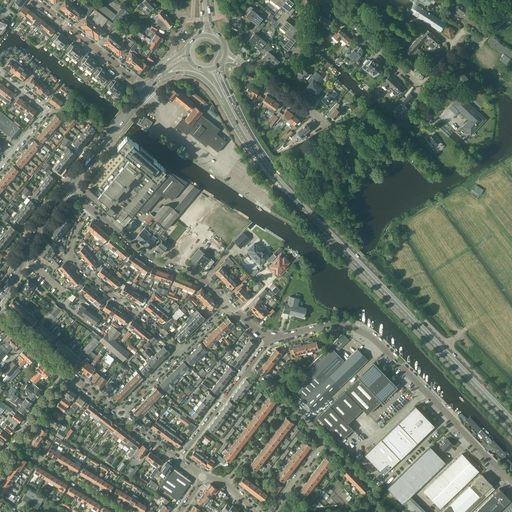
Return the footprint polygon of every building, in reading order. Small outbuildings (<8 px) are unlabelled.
[(64,0),(65,1),(60,7),(61,7),(60,8),(61,9),(61,10),(63,11),(64,11),(70,4),(71,2),(72,1),(71,0),(64,0)] [(148,6),(146,8),(146,10),(148,13),(151,10),(156,4),(154,2),(155,1),(153,0),(143,0),(139,5),(142,8),(146,5),(148,6)] [(286,0),(280,8),(279,9),(284,13),(285,11),(290,15),(295,9),(291,6),(294,3),(290,0),(286,0)] [(414,3),(409,11),(423,20),(428,12),(416,4),(414,3)] [(463,15),(469,19),(473,14),(468,11),(469,9),(461,3),(455,12),(462,16),(463,15)] [(70,4),(64,11),(66,12),(66,13),(67,14),(68,14),(74,7),(70,4)] [(246,16),(251,21),(257,14),(253,10),(254,9),(249,4),(244,10),(248,13),(246,16)] [(74,7),(68,14),(69,15),(69,16),(70,17),(71,17),(73,18),(79,9),(80,9),(75,5),(74,7)] [(24,16),(29,9),(30,9),(27,7),(25,6),(20,11),(16,14),(19,16),(21,14),(24,16)] [(84,15),(87,17),(94,8),(91,6),(84,15)] [(129,13),(122,7),(120,10),(127,15),(129,13)] [(27,20),(34,12),(32,10),(31,11),(29,9),(24,16),(26,18),(25,20),(27,22),(27,21),(27,20)] [(77,21),(83,14),(84,13),(79,9),(73,18),(73,19),(75,20),(76,20),(77,21)] [(158,22),(158,23),(168,16),(163,9),(154,16),(157,19),(158,20),(158,22)] [(127,15),(120,10),(118,12),(123,17),(125,18),(127,15)] [(280,27),(286,32),(292,24),(286,20),(290,15),(285,11),(284,13),(277,21),(282,24),(280,27)] [(32,24),(38,16),(35,14),(36,14),(34,12),(27,20),(27,21),(32,24)] [(85,29),(93,36),(93,35),(99,28),(100,29),(108,19),(98,12),(96,14),(91,21),(91,22),(85,29)] [(123,17),(118,12),(116,15),(112,19),(117,24),(123,17)] [(429,12),(423,20),(440,32),(446,23),(429,12)] [(257,26),(255,29),(258,31),(265,24),(261,21),(263,18),(257,14),(251,21),(257,26)] [(36,27),(43,19),(41,17),(40,18),(38,16),(32,24),(36,27)] [(168,16),(158,23),(164,30),(173,23),(168,16)] [(319,24),(324,27),(324,24),(327,19),(321,16),(318,21),(320,22),(319,24)] [(83,22),(80,25),(85,29),(91,22),(91,21),(86,17),(83,21),(83,22)] [(38,29),(40,31),(46,23),(44,21),(45,21),(43,19),(36,27),(34,30),(32,32),(34,34),(38,29)] [(324,24),(324,27),(326,28),(327,26),(330,28),(333,22),(327,19),(324,24)] [(46,23),(40,31),(42,33),(39,37),(41,39),(47,31),(47,32),(51,26),(49,24),(49,25),(46,23)] [(105,31),(107,33),(114,25),(112,23),(105,31)] [(292,24),(286,32),(291,37),(283,47),(287,51),(297,40),(292,36),(298,29),(292,24)] [(451,37),(455,29),(448,25),(443,33),(451,37)] [(53,28),(51,26),(47,32),(51,35),(55,30),(53,28)] [(99,28),(93,35),(99,39),(101,36),(104,32),(100,29),(99,28)] [(162,38),(157,34),(155,33),(156,31),(152,28),(150,31),(152,33),(150,36),(152,37),(150,39),(150,40),(159,44),(161,41),(163,39),(162,39),(162,38)] [(251,37),(249,40),(254,45),(260,37),(262,35),(259,32),(258,31),(255,29),(249,35),(251,37)] [(337,43),(341,38),(345,34),(340,29),(336,33),(333,30),(329,34),(330,35),(329,35),(332,38),(337,43)] [(424,35),(428,31),(426,29),(406,50),(412,56),(418,50),(416,48),(423,40),(426,37),(424,35)] [(441,42),(428,31),(424,35),(426,37),(423,40),(433,49),(436,46),(441,42)] [(55,46),(56,47),(64,36),(60,33),(59,34),(57,32),(51,40),(56,44),(55,46)] [(345,34),(341,38),(348,45),(351,43),(349,41),(350,39),(345,34)] [(109,35),(104,41),(105,42),(104,43),(105,44),(106,45),(107,45),(113,38),(111,37),(109,35)] [(64,36),(56,47),(57,47),(58,46),(64,50),(70,42),(68,40),(69,39),(64,36)] [(113,38),(107,45),(109,47),(109,48),(110,49),(111,49),(112,49),(117,42),(119,40),(115,36),(113,38)] [(148,45),(145,50),(146,51),(148,52),(149,51),(151,52),(153,49),(155,51),(155,50),(156,50),(157,48),(159,44),(150,40),(150,39),(147,37),(145,40),(151,43),(150,46),(148,45)] [(257,49),(261,52),(267,45),(266,44),(267,43),(260,37),(254,45),(258,48),(257,49)] [(499,59),(506,64),(511,56),(511,52),(491,37),(488,42),(503,54),(499,59)] [(117,42),(112,49),(112,50),(113,51),(114,51),(116,52),(121,45),(122,45),(126,40),(124,38),(119,44),(117,42)] [(69,57),(70,58),(79,47),(75,44),(74,45),(71,43),(65,51),(71,56),(69,57)] [(126,60),(129,63),(135,56),(137,53),(134,50),(138,45),(135,43),(130,50),(132,51),(126,58),(127,59),(126,60)] [(270,52),(273,49),(267,44),(267,45),(261,52),(265,55),(262,59),(268,63),(274,56),(270,52)] [(121,45),(116,52),(116,53),(116,54),(118,55),(119,55),(120,54),(121,55),(126,49),(122,45),(121,45)] [(351,52),(347,56),(351,60),(352,59),(354,61),(356,60),(361,55),(361,54),(362,53),(362,51),(362,49),(361,48),(360,47),(358,45),(355,48),(354,47),(353,48),(350,51),(351,52)] [(79,47),(70,58),(69,59),(70,60),(72,57),(78,62),(84,54),(82,52),(83,51),(79,47)] [(83,70),(84,70),(93,59),(89,55),(88,57),(86,55),(79,63),(85,67),(83,69),(84,69),(83,70)] [(129,63),(134,66),(139,59),(135,56),(129,63)] [(274,56),(268,63),(274,68),(277,65),(278,66),(279,65),(280,66),(285,60),(285,57),(278,58),(278,59),(274,56)] [(5,66),(9,70),(17,60),(14,58),(12,57),(11,58),(10,58),(9,59),(6,57),(3,61),(7,64),(5,66)] [(93,59),(84,70),(84,71),(85,70),(87,69),(92,73),(99,65),(96,63),(97,62),(93,59)] [(137,70),(144,62),(143,62),(139,59),(134,66),(138,69),(137,70)] [(379,66),(380,66),(376,62),(376,63),(372,60),(371,61),(369,59),(362,67),(365,70),(368,67),(371,70),(370,70),(374,74),(374,73),(376,75),(381,70),(379,69),(381,67),(379,66)] [(9,70),(14,73),(21,64),(17,60),(9,70)] [(310,75),(308,74),(309,73),(304,69),(306,66),(308,67),(310,64),(305,60),(303,63),(304,64),(301,69),(297,73),(299,74),(297,77),(302,81),(305,78),(307,80),(310,75)] [(409,67),(422,79),(427,74),(414,61),(409,67)] [(144,62),(137,70),(142,74),(144,71),(145,71),(147,68),(146,68),(148,66),(144,62)] [(14,73),(18,76),(24,69),(22,68),(22,67),(23,67),(23,66),(24,66),(24,65),(23,64),(22,64),(21,64),(14,73)] [(24,69),(18,76),(22,80),(25,76),(28,78),(32,72),(29,69),(29,70),(25,67),(24,69)] [(97,81),(98,82),(106,72),(102,68),(101,70),(99,68),(92,76),(98,80),(97,81)] [(310,83),(306,88),(310,90),(316,95),(322,88),(320,87),(321,85),(321,84),(321,83),(321,82),(320,81),(323,77),(316,71),(307,81),(310,83)] [(106,72),(98,82),(99,83),(100,82),(106,86),(112,78),(109,76),(110,75),(106,72)] [(27,84),(32,87),(36,81),(33,78),(35,76),(32,73),(28,78),(30,80),(27,84)] [(389,87),(397,94),(404,87),(396,80),(396,79),(391,74),(384,82),(382,84),(387,89),(389,87)] [(459,76),(465,84),(468,82),(461,74),(459,76)] [(32,87),(36,91),(42,83),(38,79),(36,81),(32,87)] [(111,94),(112,95),(120,84),(116,81),(115,82),(112,80),(106,88),(112,92),(111,94)] [(36,91),(40,94),(47,86),(42,83),(36,91)] [(120,84),(112,95),(114,94),(119,98),(126,90),(123,88),(124,87),(120,84)] [(256,104),(260,96),(261,95),(257,93),(259,90),(249,85),(246,90),(250,93),(248,96),(255,100),(253,103),(256,104)] [(47,86),(40,94),(45,98),(47,95),(48,95),(52,90),(49,88),(47,86)] [(338,93),(334,90),(329,86),(325,91),(327,93),(321,100),(328,106),(338,93)] [(0,93),(0,97),(2,99),(9,90),(5,87),(0,93)] [(168,95),(188,110),(187,111),(190,113),(185,119),(182,117),(176,126),(187,135),(189,132),(206,146),(208,144),(218,152),(226,141),(217,134),(220,129),(201,114),(202,112),(195,106),(195,107),(192,105),(193,103),(176,89),(175,90),(173,89),(168,95)] [(9,90),(2,99),(9,104),(11,101),(9,99),(14,94),(9,90)] [(192,95),(203,104),(205,101),(194,92),(192,95)] [(410,103),(415,98),(410,94),(403,101),(407,104),(409,102),(410,103)] [(49,101),(53,104),(58,99),(53,95),(49,101)] [(264,104),(267,107),(273,99),(266,95),(264,99),(260,96),(256,104),(254,107),(257,109),(262,101),(265,103),(264,104)] [(16,105),(18,107),(23,101),(19,97),(14,103),(13,102),(11,105),(14,107),(16,105)] [(478,113),(460,97),(454,104),(469,119),(469,118),(470,119),(470,120),(469,121),(463,127),(468,131),(470,129),(473,131),(478,125),(477,125),(480,122),(480,117),(477,114),(478,113)] [(58,99),(53,104),(58,108),(62,102),(58,99)] [(273,99),(267,107),(274,111),(279,103),(273,99)] [(16,109),(21,113),(27,104),(23,101),(18,107),(16,109)] [(337,102),(329,111),(332,113),(330,115),(335,119),(338,116),(339,116),(340,116),(341,116),(341,115),(341,114),(340,113),(341,113),(338,110),(338,106),(340,105),(337,102)] [(25,116),(32,108),(27,104),(21,113),(25,116)] [(410,111),(408,110),(408,109),(403,104),(401,107),(400,107),(398,109),(397,108),(394,112),(395,113),(394,115),(399,119),(400,118),(402,119),(410,111)] [(32,108),(25,116),(29,120),(36,111),(32,108)] [(283,120),(284,119),(287,121),(293,114),(287,109),(280,118),(276,116),(271,122),(269,125),(273,127),(277,122),(277,123),(278,122),(279,122),(281,121),(282,120),(283,120)] [(0,128),(13,139),(21,129),(0,110),(0,128)] [(293,114),(287,121),(290,124),(289,125),(291,127),(298,119),(293,114)] [(56,115),(52,120),(58,124),(62,120),(56,115)] [(66,124),(71,128),(77,121),(72,117),(66,124)] [(140,123),(148,128),(152,122),(144,117),(140,123)] [(52,120),(49,124),(54,129),(58,124),(52,120)] [(302,132),(305,135),(311,128),(307,123),(298,132),(300,134),(302,132)] [(49,124),(45,129),(50,133),(54,129),(49,124)] [(90,124),(86,129),(92,134),(96,130),(96,129),(98,127),(95,125),(93,127),(90,124)] [(45,129),(41,133),(46,138),(50,133),(45,129)] [(86,129),(82,134),(89,139),(92,134),(86,129)] [(287,139),(293,133),(291,130),(284,136),(287,139)] [(46,138),(41,133),(37,138),(43,142),(46,138)] [(82,134),(78,138),(85,144),(89,139),(82,134)] [(433,134),(427,138),(434,147),(440,142),(433,134)] [(119,223),(124,227),(161,184),(166,178),(161,173),(165,168),(157,161),(154,158),(139,145),(127,135),(117,146),(118,147),(117,147),(127,155),(94,194),(89,190),(85,194),(98,205),(97,205),(99,206),(111,216),(114,219),(115,220),(116,220),(119,223)] [(85,144),(78,138),(74,143),(81,148),(85,144)] [(35,141),(31,145),(36,150),(40,145),(42,146),(43,145),(39,142),(38,143),(35,141)] [(31,145),(27,149),(33,154),(36,150),(31,145)] [(27,149),(23,154),(29,159),(33,154),(27,149)] [(70,149),(66,154),(72,159),(76,154),(70,149)] [(23,154),(19,158),(25,163),(29,159),(23,154)] [(66,154),(62,159),(69,164),(72,159),(66,154)] [(69,164),(62,159),(57,155),(56,157),(58,159),(60,161),(58,163),(65,169),(69,164)] [(25,163),(19,158),(16,163),(21,168),(25,163)] [(46,162),(43,165),(49,170),(52,166),(46,162)] [(58,163),(54,168),(61,173),(62,174),(64,172),(63,171),(65,169),(58,163)] [(48,176),(46,179),(52,184),(56,179),(50,175),(52,172),(49,170),(43,165),(41,168),(46,172),(45,174),(48,176)] [(13,166),(9,170),(15,175),(19,171),(13,166)] [(9,170),(6,175),(11,179),(15,175),(9,170)] [(172,173),(140,210),(145,214),(161,195),(166,199),(168,196),(172,200),(188,182),(172,173)] [(6,175),(2,179),(7,184),(11,179),(6,175)] [(44,181),(42,184),(49,189),(52,184),(46,179),(45,179),(43,177),(41,179),(44,181)] [(2,179),(0,181),(0,185),(3,188),(5,186),(9,189),(10,187),(7,184),(2,179)] [(42,184),(38,188),(45,194),(49,189),(42,184)] [(154,217),(167,228),(200,190),(194,186),(174,209),(169,205),(164,205),(154,217)] [(474,191),(480,195),(483,190),(477,186),(474,191)] [(45,194),(38,188),(36,187),(32,191),(41,198),(45,194)] [(23,202),(32,210),(36,205),(29,199),(27,197),(23,202)] [(175,221),(190,234),(209,211),(194,198),(175,221)] [(22,209),(29,214),(32,210),(23,202),(21,204),(23,205),(20,208),(22,209)] [(22,209),(18,214),(25,219),(29,214),(22,209)] [(4,210),(2,213),(4,214),(10,219),(13,221),(15,219),(21,224),(25,219),(18,214),(16,212),(13,217),(4,210)] [(148,223),(154,217),(150,213),(144,220),(146,222),(148,223)] [(0,216),(7,222),(10,219),(5,215),(4,214),(3,215),(1,214),(0,215),(0,216)] [(65,215),(60,221),(68,227),(69,225),(70,226),(73,223),(71,221),(71,220),(65,215)] [(126,229),(130,232),(137,223),(133,220),(126,229)] [(60,221),(57,226),(64,231),(68,227),(60,221)] [(87,228),(91,231),(97,225),(92,221),(87,228)] [(91,231),(95,235),(101,228),(97,225),(91,231)] [(11,226),(7,230),(14,236),(18,231),(11,226)] [(57,226),(53,230),(60,236),(64,231),(57,226)] [(95,235),(99,238),(100,239),(105,232),(101,228),(95,235)] [(14,236),(7,230),(5,229),(2,234),(3,235),(10,240),(14,236)] [(60,236),(53,230),(50,235),(57,241),(60,236)] [(136,237),(140,241),(146,234),(142,230),(136,237)] [(100,239),(99,238),(95,243),(97,245),(101,240),(104,242),(109,236),(105,232),(100,239)] [(243,232),(233,241),(241,249),(250,239),(243,232)] [(145,245),(151,238),(153,235),(152,234),(149,237),(146,234),(140,241),(145,245)] [(162,241),(155,249),(161,254),(168,246),(163,242),(167,238),(163,234),(159,238),(162,241)] [(3,235),(0,239),(0,240),(6,245),(10,240),(3,235)] [(111,247),(116,241),(112,237),(107,243),(106,242),(103,245),(108,248),(109,249),(111,247)] [(151,238),(145,245),(148,248),(154,241),(151,238)] [(111,247),(115,251),(120,245),(116,241),(111,247)] [(47,242),(43,247),(53,255),(56,250),(59,251),(61,249),(61,250),(62,250),(62,249),(60,247),(59,246),(57,244),(55,247),(47,242)] [(250,253),(260,263),(267,256),(264,253),(265,251),(262,248),(260,249),(257,246),(253,243),(247,249),(250,252),(250,253)] [(77,252),(81,256),(91,248),(90,245),(86,249),(84,246),(83,247),(83,246),(80,248),(81,249),(77,252)] [(115,251),(119,254),(125,248),(120,245),(115,251)] [(43,247),(38,255),(43,259),(42,260),(54,269),(59,265),(57,263),(59,260),(57,258),(53,255),(43,247)] [(81,256),(85,261),(91,255),(89,253),(93,249),(91,248),(81,256)] [(125,248),(119,254),(124,258),(129,252),(125,248)] [(206,265),(209,268),(214,261),(211,258),(210,260),(203,254),(204,253),(199,249),(190,259),(196,263),(197,261),(204,267),(206,265)] [(85,261),(88,265),(99,256),(97,254),(93,257),(91,255),(85,261)] [(126,261),(131,264),(136,257),(131,254),(126,261)] [(267,260),(269,263),(276,257),(273,254),(267,260)] [(99,256),(88,265),(92,269),(99,264),(97,262),(101,258),(99,256)] [(131,264),(136,267),(140,260),(136,257),(131,264)] [(215,272),(219,276),(225,271),(223,268),(225,266),(225,265),(227,263),(230,266),(233,262),(228,257),(224,260),(225,261),(220,265),(221,267),(215,272)] [(270,266),(272,268),(271,269),(274,273),(275,271),(277,273),(287,264),(286,264),(288,262),(284,258),(282,260),(279,257),(270,266)] [(134,277),(135,278),(145,264),(140,260),(136,267),(138,269),(136,271),(137,272),(134,277)] [(59,268),(63,272),(69,267),(65,262),(59,268)] [(97,274),(102,277),(109,269),(111,266),(109,264),(105,269),(103,267),(104,266),(101,264),(97,270),(99,271),(97,274)] [(145,264),(135,278),(133,281),(135,283),(137,280),(136,279),(139,274),(140,274),(142,272),(145,274),(149,267),(145,264)] [(63,272),(67,277),(73,271),(69,267),(63,272)] [(155,278),(157,270),(152,268),(149,276),(152,277),(151,281),(153,281),(155,278)] [(102,277),(106,281),(112,274),(109,272),(111,270),(109,269),(102,277)] [(155,278),(160,279),(163,271),(157,270),(155,278)] [(70,281),(77,276),(73,271),(67,277),(65,279),(68,283),(70,281)] [(219,276),(223,281),(229,275),(225,271),(219,276)] [(116,278),(111,284),(115,288),(121,281),(118,279),(122,275),(120,273),(118,275),(116,277),(116,278)] [(168,273),(165,281),(170,283),(173,275),(168,273)] [(106,281),(111,284),(116,278),(116,277),(112,274),(106,281)] [(223,281),(227,285),(233,279),(229,275),(223,281)] [(81,280),(77,276),(70,281),(76,288),(80,284),(78,282),(81,280)] [(178,285),(182,278),(176,276),(172,286),(175,287),(174,288),(176,289),(178,285)] [(178,285),(183,287),(187,280),(182,278),(178,285)] [(31,289),(34,292),(36,289),(39,292),(41,290),(28,279),(24,284),(25,285),(31,289)] [(233,279),(227,285),(231,289),(237,283),(233,279)] [(183,287),(188,290),(192,282),(187,280),(183,287)] [(192,282),(188,290),(194,292),(197,284),(192,282)] [(235,293),(239,297),(249,288),(247,286),(245,288),(246,289),(244,290),(242,287),(244,286),(241,283),(236,288),(238,290),(235,293)] [(81,285),(77,289),(84,295),(90,288),(85,284),(83,287),(81,285)] [(121,292),(126,295),(130,288),(126,285),(125,285),(123,284),(120,288),(123,289),(121,292)] [(31,289),(25,285),(21,289),(31,298),(32,296),(32,295),(34,292),(31,289)] [(276,287),(272,290),(276,295),(280,291),(276,287)] [(84,295),(89,298),(94,292),(90,288),(84,295)] [(126,295),(130,298),(135,291),(130,288),(126,295)] [(196,294),(200,298),(206,292),(202,288),(196,294)] [(249,288),(239,297),(243,302),(247,298),(249,300),(256,294),(254,292),(253,293),(252,293),(249,295),(247,293),(251,290),(249,288)] [(258,296),(261,298),(268,292),(265,289),(258,296)] [(130,298),(135,301),(140,294),(135,291),(130,298)] [(89,298),(93,302),(98,295),(94,292),(89,298)] [(155,298),(159,301),(161,298),(155,292),(150,298),(152,300),(155,298)] [(200,298),(204,302),(210,296),(206,292),(200,298)] [(75,296),(71,293),(69,296),(68,295),(66,297),(72,301),(75,296)] [(140,294),(135,301),(140,304),(144,297),(140,294)] [(98,295),(93,302),(98,305),(97,307),(99,309),(103,303),(101,301),(103,299),(98,295)] [(204,302),(207,306),(213,300),(210,296),(204,302)] [(283,312),(304,317),(306,308),(297,306),(299,298),(289,296),(288,304),(285,303),(283,312)] [(9,305),(13,309),(19,303),(22,299),(21,298),(17,301),(14,299),(9,305)] [(39,304),(32,298),(30,300),(37,307),(39,304)] [(252,311),(255,314),(263,306),(260,303),(262,301),(259,298),(255,302),(256,303),(251,308),(253,310),(252,311)] [(213,300),(207,306),(211,310),(212,309),(213,309),(214,308),(214,307),(217,304),(213,300)] [(13,309),(18,313),(28,303),(27,302),(23,306),(19,303),(13,309)] [(103,309),(108,313),(113,305),(108,302),(103,309)] [(145,309),(150,312),(155,306),(151,302),(145,309)] [(18,313),(23,317),(28,311),(30,309),(28,307),(26,309),(25,308),(29,304),(28,303),(18,313)] [(48,311),(55,317),(61,310),(55,304),(54,304),(48,311)] [(100,317),(81,304),(76,311),(95,324),(100,317)] [(263,306),(255,314),(258,317),(259,316),(261,318),(266,313),(267,314),(269,311),(266,308),(267,307),(264,304),(263,306)] [(108,313),(113,316),(118,309),(113,305),(108,313)] [(150,312),(154,316),(159,309),(155,306),(150,312)] [(154,316),(158,319),(167,308),(165,306),(163,308),(163,309),(161,311),(159,309),(154,316)] [(167,308),(158,319),(162,323),(168,316),(166,315),(168,312),(168,313),(170,310),(167,308)] [(113,316),(118,319),(122,312),(118,309),(113,316)] [(23,317),(27,321),(37,311),(36,310),(32,314),(28,311),(23,317)] [(205,318),(199,311),(197,310),(195,311),(194,310),(192,312),(192,313),(195,315),(201,322),(205,318)] [(37,311),(27,321),(32,326),(40,317),(38,315),(36,318),(34,316),(38,312),(37,311)] [(122,312),(118,319),(125,324),(129,319),(126,317),(127,315),(122,312)] [(195,315),(191,319),(197,325),(201,322),(195,315)] [(227,317),(223,321),(229,327),(233,323),(227,317)] [(47,329),(53,323),(47,318),(36,330),(44,337),(49,331),(47,329)] [(126,324),(132,330),(138,323),(133,319),(131,321),(130,320),(126,324)] [(191,319),(187,323),(193,329),(197,325),(191,319)] [(165,330),(172,324),(168,321),(162,327),(165,330)] [(185,321),(181,325),(189,333),(193,329),(187,323),(185,321)] [(223,321),(219,325),(225,331),(229,327),(223,321)] [(132,330),(137,333),(142,327),(138,323),(132,330)] [(181,325),(177,329),(185,337),(189,333),(181,325)] [(219,325),(215,329),(228,342),(229,341),(224,336),(225,335),(223,333),(225,331),(219,325)] [(44,337),(48,340),(59,328),(57,326),(51,333),(49,331),(44,337)] [(97,334),(96,335),(95,337),(100,341),(123,361),(130,353),(115,340),(121,333),(113,326),(107,333),(102,338),(97,334)] [(137,333),(141,337),(147,330),(142,327),(137,333)] [(59,328),(48,340),(52,344),(59,336),(57,334),(61,329),(59,328)] [(185,337),(177,329),(176,330),(175,329),(172,332),(178,338),(177,339),(180,341),(181,341),(185,337)] [(215,329),(211,333),(217,339),(220,342),(222,340),(221,339),(223,337),(225,340),(224,340),(227,343),(228,342),(215,329)] [(147,330),(141,337),(146,341),(151,334),(147,330)] [(211,333),(207,337),(216,346),(218,344),(215,341),(217,339),(211,333)] [(2,344),(0,345),(0,346),(4,350),(15,339),(10,334),(6,338),(2,342),(2,341),(0,343),(2,344)] [(340,335),(308,368),(310,370),(322,382),(329,376),(337,368),(344,361),(336,352),(338,351),(338,348),(341,348),(349,340),(344,336),(343,335),(342,335),(340,335)] [(53,345),(57,348),(66,338),(64,337),(61,341),(59,339),(53,345)] [(83,349),(71,361),(75,365),(82,357),(80,355),(84,351),(88,355),(91,351),(92,351),(100,341),(95,337),(94,338),(93,338),(83,349)] [(216,346),(207,337),(203,341),(209,347),(211,345),(215,349),(217,347),(216,346)] [(57,348),(61,352),(66,346),(66,345),(64,344),(66,341),(66,342),(68,340),(66,338),(57,348)] [(22,345),(15,339),(4,350),(7,353),(12,348),(16,352),(22,345)] [(61,352),(64,355),(75,343),(76,342),(74,340),(69,345),(68,344),(66,345),(66,346),(61,352)] [(250,340),(246,344),(251,349),(255,344),(250,340)] [(316,341),(310,342),(312,350),(318,349),(318,347),(321,347),(320,342),(317,343),(316,341)] [(310,342),(304,344),(306,352),(312,350),(310,342)] [(64,355),(68,358),(73,352),(71,350),(76,345),(75,343),(64,355)] [(201,343),(197,347),(203,353),(207,349),(201,343)] [(246,344),(242,349),(248,353),(251,349),(246,344)] [(156,347),(159,350),(166,356),(170,352),(163,346),(161,348),(158,345),(156,347)] [(300,353),(298,345),(292,347),(293,349),(290,350),(291,354),(294,354),(294,355),(300,353)] [(197,347),(193,351),(199,357),(201,359),(205,355),(203,353),(197,347)] [(15,364),(18,366),(30,353),(25,348),(19,354),(22,357),(17,362),(15,364)] [(68,358),(71,361),(83,349),(81,348),(79,350),(78,350),(77,352),(75,350),(73,352),(68,358)] [(272,353),(278,358),(280,360),(282,358),(279,356),(282,353),(282,354),(285,350),(283,348),(280,352),(276,348),(272,353)] [(147,349),(145,351),(158,364),(162,360),(156,354),(153,356),(152,354),(147,349)] [(237,352),(239,354),(244,358),(248,353),(242,349),(240,352),(238,351),(237,352)] [(357,349),(344,361),(337,368),(347,379),(368,359),(357,349)] [(159,350),(156,354),(162,360),(166,356),(159,350)] [(150,360),(148,362),(154,368),(158,364),(145,351),(143,354),(148,358),(150,360)] [(189,355),(195,361),(197,363),(199,362),(197,360),(199,357),(193,351),(189,355)] [(90,364),(84,373),(89,376),(95,368),(92,366),(94,364),(95,365),(102,355),(99,352),(90,364)] [(17,367),(19,369),(22,366),(26,361),(29,363),(35,357),(30,353),(18,366),(17,367)] [(272,353),(269,358),(274,362),(278,358),(272,353)] [(103,360),(110,365),(114,359),(108,354),(103,360)] [(239,354),(235,358),(241,363),(244,358),(239,354)] [(195,361),(189,355),(185,359),(191,365),(195,361)] [(78,368),(84,373),(90,364),(87,362),(89,359),(87,357),(78,368)] [(241,363),(235,358),(232,363),(237,367),(241,363)] [(269,358),(265,362),(271,367),(274,362),(269,358)] [(18,366),(15,364),(12,361),(4,372),(9,376),(17,367),(18,366)] [(183,361),(179,365),(185,371),(188,374),(189,372),(187,370),(189,367),(183,361)] [(148,362),(144,366),(150,372),(154,368),(148,362)] [(265,362),(261,367),(267,372),(271,367),(265,362)] [(30,379),(33,381),(46,367),(41,363),(35,369),(38,371),(30,379)] [(373,363),(344,390),(362,409),(367,414),(396,387),(386,377),(387,376),(387,375),(384,373),(383,372),(383,373),(373,363)] [(179,365),(175,369),(181,375),(185,371),(179,365)] [(150,372),(144,366),(140,370),(146,376),(150,372)] [(229,366),(226,371),(231,375),(235,370),(229,366)] [(46,367),(33,381),(35,383),(42,375),(45,378),(51,372),(46,367)] [(267,372),(261,367),(258,372),(264,376),(267,372)] [(10,382),(20,371),(17,368),(15,370),(14,372),(13,372),(7,380),(10,382)] [(198,373),(202,377),(206,373),(202,368),(198,373)] [(339,387),(347,379),(337,368),(329,376),(339,387)] [(175,369),(171,373),(178,379),(181,375),(175,369)] [(291,389),(303,401),(322,382),(310,370),(291,389)] [(95,381),(97,383),(104,373),(102,371),(100,374),(97,373),(92,379),(92,380),(94,382),(95,381)] [(226,371),(222,375),(228,380),(231,375),(226,371)] [(137,372),(133,376),(139,382),(143,378),(137,372)] [(106,385),(109,381),(112,376),(110,374),(106,379),(104,378),(106,375),(104,373),(97,383),(99,384),(98,385),(100,387),(101,386),(101,387),(104,384),(106,385)] [(171,373),(168,376),(174,383),(178,379),(171,373)] [(222,375),(219,380),(224,384),(228,380),(222,375)] [(112,376),(109,381),(110,381),(104,389),(109,393),(116,384),(112,380),(114,377),(112,376)] [(133,376),(130,380),(136,386),(139,382),(133,376)] [(168,376),(164,380),(172,389),(173,390),(175,388),(174,387),(176,385),(174,383),(168,376)] [(329,376),(322,382),(303,401),(314,412),(339,387),(329,376)] [(246,379),(242,384),(248,388),(251,383),(246,379)] [(130,380),(126,384),(132,390),(136,386),(130,380)] [(172,389),(164,380),(160,384),(169,393),(171,392),(170,391),(172,389)] [(219,380),(215,385),(221,389),(224,384),(219,380)] [(28,383),(26,386),(38,395),(42,389),(33,383),(31,385),(28,383)] [(126,384),(122,388),(128,394),(132,390),(126,384)] [(242,384),(239,388),(244,392),(248,388),(242,384)] [(221,389),(215,385),(212,389),(217,393),(221,389)] [(7,393),(16,400),(16,399),(29,408),(32,403),(26,398),(24,401),(18,397),(12,393),(16,389),(12,386),(7,393)] [(38,395),(26,386),(24,388),(30,392),(28,395),(35,400),(38,395)] [(64,394),(65,394),(81,406),(86,399),(80,395),(80,396),(69,388),(66,392),(65,392),(64,393),(65,394),(64,394)] [(122,388),(118,392),(124,398),(128,394),(122,388)] [(157,388),(153,392),(161,400),(162,399),(160,396),(162,393),(157,388)] [(239,388),(235,393),(241,397),(244,392),(239,388)] [(362,409),(344,390),(336,399),(354,417),(362,409)] [(124,398),(118,392),(114,396),(120,402),(124,398)] [(153,392),(149,396),(154,401),(156,399),(162,404),(163,403),(160,400),(161,400),(153,392)] [(209,392),(206,397),(211,401),(215,397),(209,392)] [(241,397),(235,393),(232,398),(237,402),(241,397)] [(63,396),(59,401),(74,412),(79,405),(81,407),(81,406),(65,394),(63,396)] [(149,396),(145,400),(156,411),(158,409),(152,403),(154,401),(149,396)] [(206,397),(202,402),(208,406),(211,401),(206,397)] [(269,397),(260,409),(266,414),(276,402),(269,397)] [(16,399),(16,400),(14,402),(17,404),(15,407),(25,414),(29,408),(16,399)] [(354,417),(336,399),(329,405),(347,423),(354,417)] [(0,412),(6,418),(15,425),(18,422),(19,422),(22,418),(12,410),(0,400),(0,412)] [(145,400),(141,404),(148,411),(150,409),(154,413),(156,411),(145,400)] [(74,412),(59,401),(56,406),(65,413),(65,414),(63,413),(63,414),(74,422),(76,420),(69,415),(71,413),(72,414),(74,412)] [(229,401),(226,405),(231,410),(235,405),(229,401)] [(202,402),(198,406),(204,411),(208,406),(202,402)] [(85,410),(89,413),(95,407),(90,403),(85,410)] [(141,404),(137,407),(144,415),(148,411),(141,404)] [(226,405),(222,410),(227,414),(231,410),(226,405)] [(347,423),(329,405),(317,417),(341,441),(353,429),(347,423)] [(198,406),(195,411),(200,415),(204,411),(198,406)] [(433,426),(425,417),(425,418),(422,415),(423,414),(415,406),(398,422),(417,442),(433,426)] [(89,413),(87,416),(84,420),(86,422),(91,415),(94,417),(99,410),(95,407),(89,413)] [(144,415),(137,407),(133,412),(139,417),(143,413),(144,415)] [(55,416),(53,418),(60,423),(62,421),(61,420),(63,418),(61,417),(62,414),(55,409),(52,414),(55,416)] [(260,409),(251,421),(257,426),(266,414),(260,409)] [(94,417),(98,420),(103,413),(99,410),(94,417)] [(222,410),(218,415),(224,419),(227,414),(222,410)] [(200,415),(195,411),(191,416),(197,420),(200,415)] [(6,418),(0,413),(0,419),(1,421),(2,420),(7,424),(6,425),(2,423),(0,426),(11,434),(14,429),(13,428),(15,425),(6,418)] [(98,420),(102,423),(108,417),(103,413),(98,420)] [(218,415),(215,419),(220,424),(224,419),(218,415)] [(107,427),(108,428),(113,421),(108,417),(102,423),(101,425),(101,426),(103,428),(104,430),(107,427)] [(293,423),(286,417),(277,429),(284,435),(293,423)] [(60,423),(53,418),(52,418),(49,423),(59,430),(55,434),(62,439),(64,436),(66,438),(69,435),(63,431),(66,427),(60,423)] [(151,427),(156,430),(163,421),(160,419),(158,422),(156,420),(151,427)] [(215,419),(211,424),(217,428),(220,424),(215,419)] [(465,421),(472,428),(474,426),(467,419),(465,421)] [(156,430),(160,434),(165,427),(163,426),(166,422),(163,420),(163,421),(156,430)] [(111,430),(114,432),(119,425),(113,421),(108,428),(109,429),(107,431),(103,436),(106,438),(109,433),(111,430)] [(197,426),(190,421),(187,426),(194,431),(197,426)] [(257,426),(251,421),(241,433),(248,438),(257,426)] [(417,442),(398,422),(381,439),(400,458),(417,442)] [(217,428),(211,424),(208,428),(213,433),(217,428)] [(113,437),(115,439),(123,429),(119,425),(114,432),(111,435),(114,436),(113,437)] [(160,434),(164,437),(169,430),(165,427),(160,434)] [(164,437),(169,440),(175,432),(176,431),(171,427),(169,430),(164,437)] [(0,428),(0,436),(5,440),(9,435),(0,428)] [(41,428),(38,433),(43,437),(47,432),(41,428)] [(120,437),(122,439),(127,432),(123,429),(115,439),(111,445),(112,446),(120,437)] [(284,435),(277,429),(268,441),(275,446),(284,435)] [(477,433),(484,440),(487,437),(479,430),(477,433)] [(122,439),(126,442),(127,442),(132,436),(127,432),(122,439)] [(169,440),(173,443),(180,434),(179,435),(175,432),(169,440)] [(38,433),(34,438),(40,442),(43,437),(38,433)] [(248,438),(241,433),(232,444),(239,449),(248,438)] [(180,434),(173,443),(178,447),(184,438),(182,436),(180,434)] [(131,446),(136,439),(132,436),(127,442),(126,442),(125,444),(129,448),(131,446)] [(40,442),(34,438),(31,443),(37,447),(40,442)] [(132,457),(134,453),(136,450),(135,449),(141,442),(136,439),(131,446),(133,448),(128,454),(132,457)] [(400,458),(381,439),(373,447),(392,466),(400,458)] [(439,446),(445,452),(453,445),(447,439),(446,439),(445,439),(443,441),(444,442),(439,446)] [(275,446),(268,441),(259,453),(266,458),(275,446)] [(311,446),(304,441),(295,453),(302,458),(311,446)] [(489,444),(496,451),(499,448),(492,441),(489,444)] [(441,452),(433,443),(430,446),(438,455),(441,452)] [(232,444),(223,456),(230,462),(239,449),(232,444)] [(134,453),(137,455),(138,454),(142,457),(149,449),(147,448),(148,447),(145,445),(144,446),(142,445),(140,449),(138,448),(137,450),(136,450),(134,453)] [(387,488),(402,504),(445,462),(430,446),(387,488)] [(368,458),(376,450),(373,447),(365,455),(368,458)] [(47,453),(51,456),(55,450),(50,448),(47,453)] [(55,450),(51,456),(56,459),(60,453),(61,451),(56,448),(55,450)] [(190,457),(195,460),(200,454),(200,453),(202,450),(200,448),(200,449),(197,448),(190,457)] [(376,450),(368,458),(372,462),(380,454),(376,450)] [(146,457),(151,462),(156,456),(150,451),(146,457)] [(56,459),(61,462),(65,457),(60,453),(56,459)] [(259,453),(250,465),(256,470),(266,458),(259,453)] [(302,458),(295,453),(286,465),(293,470),(302,458)] [(195,460),(199,463),(204,457),(200,454),(195,460)] [(384,458),(380,454),(372,462),(376,466),(384,458)] [(423,491),(440,508),(478,471),(461,454),(423,491)] [(204,467),(205,466),(209,460),(207,459),(208,458),(208,457),(206,455),(204,457),(199,463),(204,467)] [(156,456),(151,462),(157,466),(162,460),(156,456)] [(209,460),(205,466),(209,469),(216,460),(212,456),(209,460)] [(21,457),(17,462),(23,466),(26,461),(21,457)] [(61,462),(66,465),(70,459),(65,457),(61,462)] [(325,457),(316,469),(323,474),(332,462),(325,457)] [(388,462),(384,458),(376,466),(380,470),(388,462)] [(503,460),(510,467),(511,465),(511,463),(506,458),(503,460)] [(66,465),(71,468),(75,462),(70,459),(66,465)] [(17,462),(14,467),(20,471),(23,466),(17,462)] [(75,462),(71,468),(76,472),(80,466),(75,462)] [(172,466),(167,462),(160,471),(166,475),(167,475),(173,467),(172,466)] [(388,462),(380,470),(383,474),(392,466),(388,462)] [(131,467),(126,473),(132,477),(134,474),(138,467),(134,464),(132,466),(134,468),(134,469),(131,467)] [(293,470),(286,465),(277,477),(284,482),(293,470)] [(34,472),(39,475),(42,469),(37,466),(34,472)] [(14,467),(11,471),(16,475),(20,471),(14,467)] [(154,475),(158,470),(158,469),(156,467),(150,476),(152,477),(154,475)] [(173,467),(159,486),(178,500),(191,481),(173,467)] [(340,471),(346,477),(351,472),(347,467),(344,470),(342,469),(340,471)] [(39,475),(44,478),(47,472),(42,469),(39,475)] [(323,474),(316,469),(307,481),(313,486),(323,474)] [(84,476),(89,479),(93,473),(88,470),(84,476)] [(11,471),(7,476),(13,480),(16,475),(11,471)] [(44,478),(49,481),(52,475),(47,472),(44,478)] [(94,483),(99,486),(103,480),(101,478),(103,474),(101,472),(98,477),(94,483)] [(346,477),(350,481),(356,476),(351,472),(346,477)] [(89,479),(94,483),(98,477),(93,473),(89,479)] [(469,486),(469,485),(441,511),(469,511),(485,497),(482,494),(491,485),(481,474),(472,483),(469,486)] [(49,481),(53,484),(57,478),(52,475),(49,481)] [(7,476),(4,481),(10,485),(13,480),(7,476)] [(244,476),(238,482),(250,492),(256,485),(244,476)] [(350,481),(354,485),(359,480),(356,476),(350,481)] [(53,484),(58,487),(62,481),(57,478),(53,484)] [(99,486),(105,489),(108,483),(103,480),(99,486)] [(354,485),(358,489),(364,484),(359,480),(354,485)] [(4,481),(1,485),(6,489),(10,485),(4,481)] [(62,481),(58,487),(64,490),(67,484),(62,481)] [(313,486),(307,481),(298,493),(304,498),(313,486)] [(108,483),(105,489),(110,492),(113,486),(108,483)] [(210,483),(206,488),(213,493),(215,495),(219,490),(210,483)] [(364,484),(358,489),(362,493),(367,488),(364,484)] [(113,494),(118,497),(121,491),(117,488),(118,486),(116,485),(114,489),(115,490),(113,494)] [(256,485),(250,492),(262,501),(268,494),(256,485)] [(67,492),(72,495),(76,489),(71,486),(67,492)] [(206,488),(203,493),(209,497),(213,493),(206,488)] [(474,511),(497,511),(510,499),(499,488),(474,511)] [(21,500),(37,510),(44,499),(28,489),(21,500)] [(74,499),(76,500),(81,492),(76,489),(72,495),(75,497),(74,499)] [(320,494),(326,499),(329,494),(324,490),(320,494)] [(118,497),(123,500),(126,494),(121,491),(118,497)] [(77,498),(82,501),(86,495),(81,492),(76,500),(77,498)] [(203,493),(200,497),(206,502),(210,505),(212,503),(210,502),(212,499),(209,497),(203,493)] [(123,500),(128,503),(131,497),(126,494),(123,500)] [(82,501),(87,504),(90,498),(86,495),(82,501)] [(128,503),(133,506),(136,500),(131,497),(128,503)] [(206,502),(200,497),(196,502),(203,506),(206,502)] [(87,504),(92,507),(95,501),(90,498),(87,504)] [(133,506),(138,509),(141,503),(136,500),(133,506)] [(95,501),(92,507),(97,510),(101,504),(95,501)] [(141,503),(138,509),(143,511),(146,506),(141,503)] [(158,507),(160,509),(163,511),(166,511),(169,509),(162,503),(158,507)] [(225,511),(226,511),(233,511),(237,509),(233,505),(230,507),(227,503),(222,510),(224,511),(225,511)]
